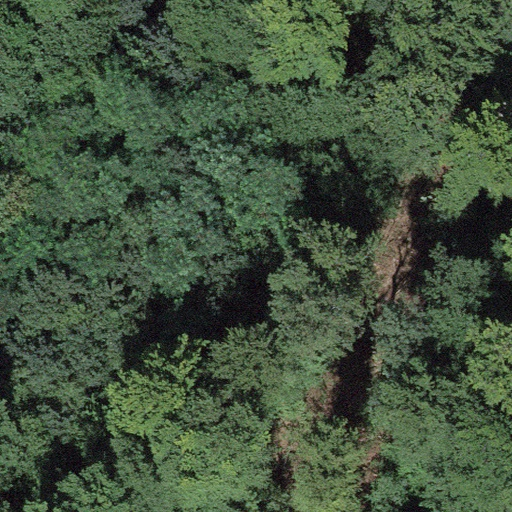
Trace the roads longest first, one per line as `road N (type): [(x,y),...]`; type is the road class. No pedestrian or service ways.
road 1 (track): [(0,176),(73,107),(231,0)]
road 2 (track): [(427,0),(511,123)]
